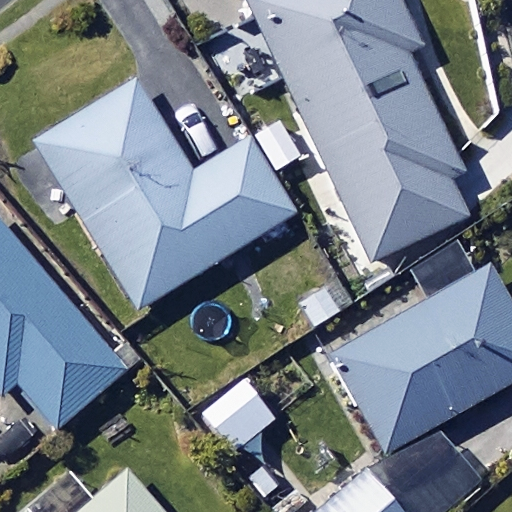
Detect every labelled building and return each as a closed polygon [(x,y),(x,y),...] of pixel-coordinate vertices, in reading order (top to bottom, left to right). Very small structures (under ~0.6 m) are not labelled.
[(416,47),(394,0),(240,0),(361,263),(472,213),(400,55),(416,47)] [(187,174),(132,83),(27,146),(128,312),(290,213),(245,139),(187,174)] [(123,366),(0,219),(0,393),(11,385),(48,429),(123,366)] [(511,385),(511,318),(483,265),(319,355),(377,460),(511,385)] [(167,511),(124,461),(64,511),(26,511),(25,511),(167,511)] [(406,511),(366,462),(304,511),(406,511)]
